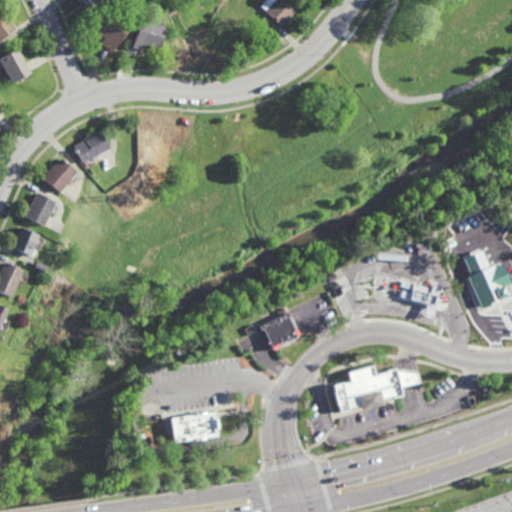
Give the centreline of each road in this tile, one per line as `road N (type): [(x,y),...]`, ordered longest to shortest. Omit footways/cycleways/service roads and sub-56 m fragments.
road 1 (residential): [(0,188),(22,145),(67,106),(128,89),(224,92),(265,81),(320,44),(354,0)]
road 2 (primary): [(511,420),(295,484),(91,511)]
road 3 (residential): [(295,484),(287,407),(305,366),(330,344),(385,332),(473,360),(511,360)]
road 4 (primary): [(287,511),(391,491),(511,450)]
